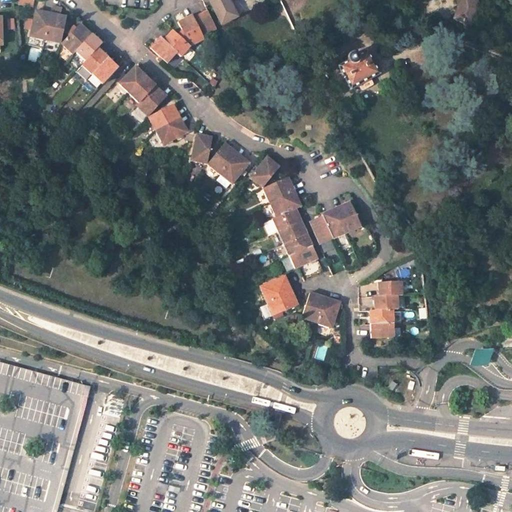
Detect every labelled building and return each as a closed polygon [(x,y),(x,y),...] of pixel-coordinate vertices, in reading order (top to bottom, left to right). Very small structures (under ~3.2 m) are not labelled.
[(211,3),(221,24),(237,16),(228,0),(201,0),(205,6),(211,3)] [(457,0),(458,3),(461,3),(462,8),(457,20),(470,25),(476,10),(476,6),(477,5),(476,0),(457,0)] [(61,43),(66,17),(64,16),(61,16),(62,8),(52,6),(50,16),(45,40),(61,43)] [(30,33),(29,37),(45,40),(50,16),(44,14),(44,12),(42,12),(35,11),(32,21),(30,33)] [(193,18),(202,35),(216,28),(208,12),(193,18)] [(202,35),(193,18),(193,17),(186,20),(186,19),(181,21),(178,23),(182,33),(177,35),(189,46),(203,39),(202,35)] [(27,20),(24,32),(30,33),(32,21),(27,20)] [(84,27),(79,23),(61,43),(61,44),(72,54),(75,51),(90,35),(86,32),(87,30),(84,27)] [(164,42),(177,54),(180,56),(189,46),(177,35),(173,32),(168,37),(164,42)] [(90,35),(75,51),(85,61),(97,48),(102,43),(97,38),(91,33),(90,35)] [(177,54),(164,42),(159,38),(155,42),(150,47),(168,64),(177,54)] [(85,61),(81,65),(91,75),(107,57),(102,53),(97,48),(85,61)] [(308,48),(303,51),(306,57),(312,54),(308,48)] [(347,61),(337,66),(350,90),(359,85),(361,89),(364,89),(371,86),(372,84),(370,79),(378,74),(366,51),(357,56),(353,54),(350,50),(345,53),(348,58),(347,61)] [(309,63),(315,59),(312,54),(306,57),(307,59),(309,63)] [(91,75),(102,84),(118,67),(113,62),(107,57),(91,75)] [(119,85),(130,94),(147,77),(141,72),(136,67),(119,85)] [(152,82),(147,77),(130,94),(141,104),(157,86),(152,82)] [(150,117),(167,99),(161,93),(162,92),(161,90),(157,86),(141,104),(138,107),(150,117)] [(175,105),(151,118),(159,132),(159,133),(182,120),(178,114),(179,114),(177,110),(175,105)] [(182,120),(159,133),(167,146),(190,134),(187,128),(186,125),(185,126),(182,120)] [(206,165),(211,138),(204,136),(202,136),(202,138),(196,137),(190,161),(206,165)] [(224,144),(206,165),(218,175),(235,155),(230,152),(232,150),(230,149),(224,144)] [(220,176),(231,185),(248,164),(243,159),(241,158),(240,160),(235,155),(218,175),(220,176)] [(265,159),(249,178),(261,189),(262,189),(279,168),(273,163),(271,161),(270,163),(265,159)] [(220,176),(216,181),(225,189),(229,184),(220,176)] [(287,177),(262,189),(269,203),(292,193),(290,187),(291,187),(290,185),(287,177)] [(269,203),(275,217),(294,209),(300,206),(297,200),(296,198),(295,199),(292,193),(269,203)] [(342,204),(339,206),(340,207),(334,210),(345,234),(360,227),(348,202),(342,204)] [(275,217),(271,219),(277,231),(300,222),(297,216),(294,209),(275,217)] [(329,212),(328,211),(325,212),(320,214),(321,216),(331,240),(345,234),(334,210),(329,212)] [(315,219),(308,222),(319,246),(331,240),(321,216),(315,219)] [(300,222),(277,231),(282,244),(306,234),(303,228),(300,222)] [(306,234),(282,244),(288,257),(311,246),(308,239),(306,234)] [(420,265),(427,264),(425,243),(418,244),(420,265)] [(311,246),(288,257),(294,270),(298,268),(304,265),(311,263),(317,260),(314,252),(311,246)] [(344,270),(338,256),(332,259),(338,273),(344,270)] [(332,276),(338,273),(332,259),(326,262),(332,276)] [(323,273),(317,260),(311,263),(317,276),(323,273)] [(310,279),(317,276),(311,263),(304,265),(310,279)] [(303,282),(310,279),(304,265),(298,268),(303,282)] [(284,276),(259,288),(266,302),(291,291),(288,284),(284,276)] [(403,296),(401,281),(377,282),(378,289),(378,297),(397,296),(403,296)] [(266,302),(272,317),(297,306),(294,297),(291,291),(266,302)] [(309,292),(301,319),(315,324),(323,300),(318,298),(318,295),(316,294),(309,292)] [(398,310),(397,296),(378,297),(373,297),(373,304),(374,311),(392,310),(398,310)] [(315,324),(331,329),(340,303),(333,300),(330,300),(330,302),(323,300),(315,324)] [(369,325),(393,324),(392,310),(374,311),(368,311),(369,318),(369,325)] [(370,339),(395,338),(393,324),(369,325),(369,330),(370,339)] [(475,348),(470,365),(489,365),(494,348),(475,348)] [(0,511),(56,511),(91,387),(0,361),(0,511)]
